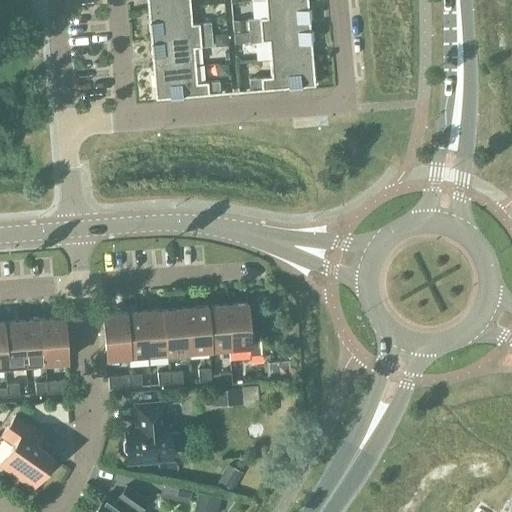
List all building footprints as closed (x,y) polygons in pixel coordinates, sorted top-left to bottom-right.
[(147,0),(148,11),(183,7),(182,0),(147,0)] [(307,0),(272,0),(274,17),(267,18),(248,20),(249,32),(310,26),(307,0)] [(185,25),(183,7),(148,11),(151,40),(212,34),(211,23),(185,25)] [(233,32),(246,31),(245,20),(233,21),(233,32)] [(249,32),(234,34),(235,45),(246,44),(246,43),(250,42),(250,44),(276,42),(277,59),(312,56),(310,26),(249,32)] [(213,47),(212,34),(151,40),(153,70),(188,66),(187,49),(194,48),(213,47)] [(312,56),(277,59),(279,76),(249,79),(250,92),(315,86),(312,56)] [(216,65),(217,76),(229,75),(228,64),(216,65)] [(189,84),(188,66),(153,70),(155,100),(220,94),(219,82),(189,84)] [(226,305),(229,348),(249,346),(249,347),(250,347),(250,355),(263,354),(261,331),(249,331),(247,303),(245,303),(245,304),(226,305)] [(229,348),(226,305),(206,307),(206,306),(205,306),(209,350),(209,349),(229,348)] [(205,307),(185,308),(188,351),(208,349),(208,350),(209,350),(205,306),(205,307)] [(188,351),(185,308),(165,310),(165,309),(165,310),(168,353),(169,353),(188,351)] [(164,310),(144,312),(148,354),(168,353),(165,310),(164,310)] [(125,313),(124,313),(128,356),(148,354),(144,312),(125,313)] [(128,356),(124,313),(123,313),(104,315),(104,314),(103,314),(107,358),(108,358),(127,356),(128,356)] [(67,361),(63,318),(62,318),(43,320),(43,319),(42,319),(46,363),(46,362),(65,361),(66,361),(67,361)] [(46,363),(42,319),(41,319),(41,320),(22,321),(25,364),(45,362),(45,363),(46,363)] [(25,364),(22,321),(2,323),(2,322),(1,323),(5,366),(6,366),(25,364)] [(290,359),(272,360),(266,360),(267,381),(291,379),(290,359)] [(199,382),(211,381),(210,369),(198,370),(199,382)] [(182,371),(170,372),(171,384),(183,383),(182,371)] [(171,384),(170,372),(158,373),(159,385),(171,384)] [(219,374),(220,380),(220,386),(232,385),(231,373),(219,374)] [(141,374),(129,375),(130,387),(142,386),(141,374)] [(130,387),(129,375),(108,377),(109,389),(130,387)] [(68,380),(47,382),(48,394),(69,392),(68,380)] [(48,394),(47,382),(35,383),(36,395),(48,394)] [(6,385),(7,389),(7,397),(19,396),(18,384),(6,385)] [(240,389),(212,391),(213,403),(241,401),(240,389)] [(483,394),(463,396),(464,405),(484,403),(483,394)] [(136,406),(138,429),(125,430),(126,439),(123,442),(124,451),(127,454),(128,462),(140,461),(142,463),(148,463),(150,460),(172,458),(171,451),(179,450),(178,434),(170,434),(169,427),(166,427),(164,404),(136,406)] [(53,458),(30,442),(38,431),(16,415),(2,436),(13,444),(0,463),(0,465),(33,488),(53,458)] [(137,511),(138,511),(137,511),(139,511),(147,501),(126,486),(118,498),(122,501),(118,505),(105,496),(101,502),(97,500),(88,511),(137,511)] [(184,488),(182,501),(189,502),(192,490),(184,488)] [(213,507),(211,511),(217,511),(220,497),(199,492),(197,504),(213,507)]
